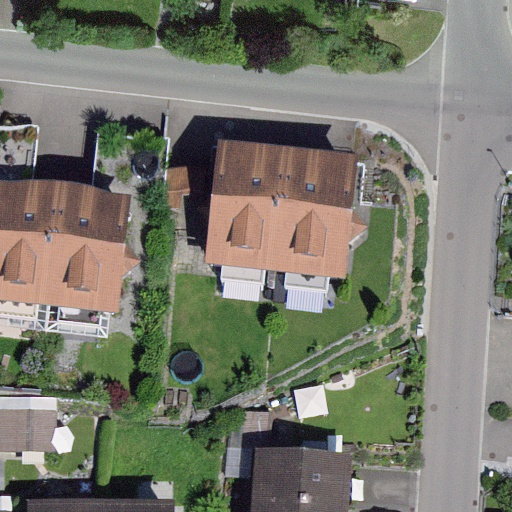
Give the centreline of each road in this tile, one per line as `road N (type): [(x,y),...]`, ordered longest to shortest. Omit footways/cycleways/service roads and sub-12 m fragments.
road 1 (residential): [(486,113),(0,56)]
road 2 (residential): [(486,113),(456,511)]
